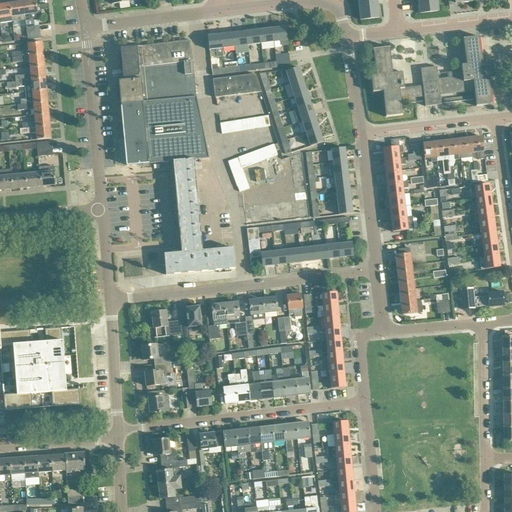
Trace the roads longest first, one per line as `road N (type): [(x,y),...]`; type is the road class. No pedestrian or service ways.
road 1 (residential): [(246,284),(235,199),(206,109),(196,14)]
road 2 (residential): [(118,431),(364,403)]
road 3 (residential): [(101,210),(85,28)]
road 4 (residential): [(246,284),(109,304)]
road 5 (residential): [(376,269),(362,135)]
road 6 (residential): [(485,457),(483,323)]
road 7 (residential): [(494,119),(362,135)]
road 8 (residential): [(511,250),(494,119)]
road 9 (residential): [(376,269),(246,284)]
road 10 (residential): [(118,431),(109,304)]
